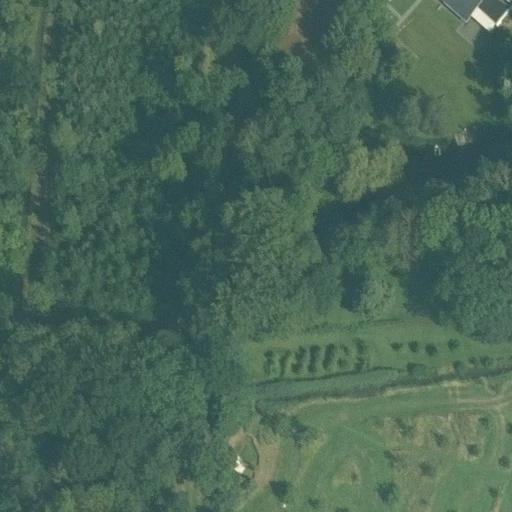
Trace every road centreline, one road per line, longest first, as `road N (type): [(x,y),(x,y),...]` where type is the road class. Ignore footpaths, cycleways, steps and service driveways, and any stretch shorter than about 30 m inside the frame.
road 1 (track): [(187,511),(234,0)]
road 2 (track): [(300,420),(511,393)]
